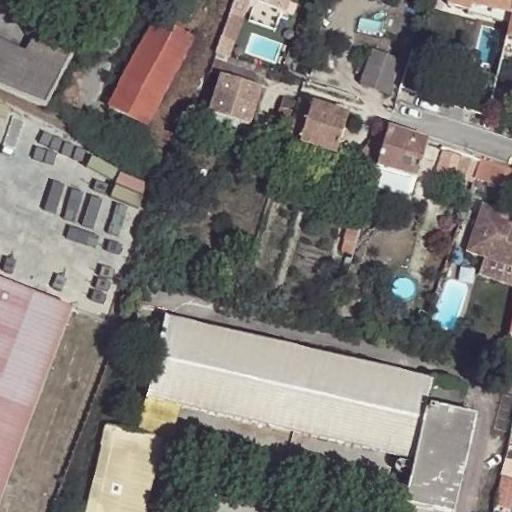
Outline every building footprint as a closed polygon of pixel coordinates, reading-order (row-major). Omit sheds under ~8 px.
[(282,0),(280,7),(288,10),(291,0),(282,0)] [(511,15),(511,9),(511,0),(448,0),(447,6),(469,12),(470,5),(511,15)] [(509,25),(511,15),(470,5),(469,12),(468,16),(509,25)] [(0,87),(46,108),(90,26),(54,6),(31,47),(29,52),(0,39),(0,87)] [(509,25),(503,50),(511,52),(511,9),(511,15),(509,25)] [(145,127),(192,38),(157,18),(109,107),(145,127)] [(243,44),(239,53),(268,63),(271,54),(243,44)] [(228,61),(230,55),(224,52),(221,59),(228,61)] [(372,53),(360,86),(388,95),(399,63),(372,53)] [(262,86),(268,69),(230,55),(228,61),(223,74),(262,86)] [(248,125),(262,86),(223,74),(211,112),(234,120),(248,125)] [(293,118),(297,105),(283,100),(279,113),(293,118)] [(312,105),(300,101),(297,105),(293,118),(287,139),(299,143),(312,105)] [(349,117),(312,105),(299,143),(336,155),(349,117)] [(234,120),(211,112),(207,123),(231,131),(234,120)] [(426,143),(388,131),(377,166),(417,179),(426,143)] [(456,177),(472,183),(479,161),(464,155),(456,177)] [(511,192),(511,170),(479,161),(472,183),(474,183),(476,181),(511,192)] [(368,196),(373,182),(360,178),(357,192),(359,193),(368,196)] [(355,245),(368,196),(359,193),(345,241),(355,245)] [(468,250),(485,256),(511,265),(511,221),(502,218),(505,211),(485,204),(468,250)] [(511,265),(485,256),(482,264),(511,274),(511,265)] [(0,282),(0,508),(75,311),(0,282)] [(428,401),(433,378),(166,314),(148,392),(151,393),(180,400),(414,455),(428,401)] [(465,385),(433,378),(428,401),(460,408),(465,385)] [(511,425),(511,394),(501,392),(493,427),(511,431),(511,425)] [(142,429),(164,434),(173,436),(180,400),(151,393),(142,429)] [(460,408),(428,401),(414,455),(404,499),(453,510),(476,411),(460,408)] [(106,420),(93,473),(129,482),(142,429),(106,420)] [(145,511),(164,434),(142,429),(129,482),(121,511),(145,511)] [(121,511),(129,482),(93,473),(84,511),(121,511)]
